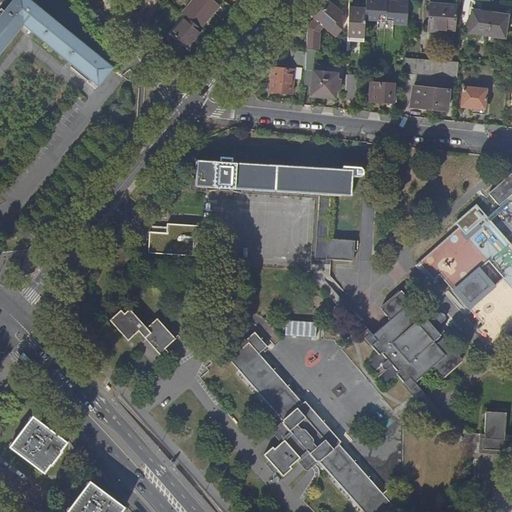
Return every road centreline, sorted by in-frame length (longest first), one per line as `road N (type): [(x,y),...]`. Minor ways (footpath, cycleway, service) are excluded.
road 1 (residential): [(186,106),(511,141)]
road 2 (primary): [(197,511),(10,306)]
road 3 (tertiary): [(10,306),(179,113)]
road 4 (primary): [(0,333),(166,511)]
road 5 (tertiary): [(186,106),(278,0)]
road 6 (residential): [(115,0),(179,113)]
